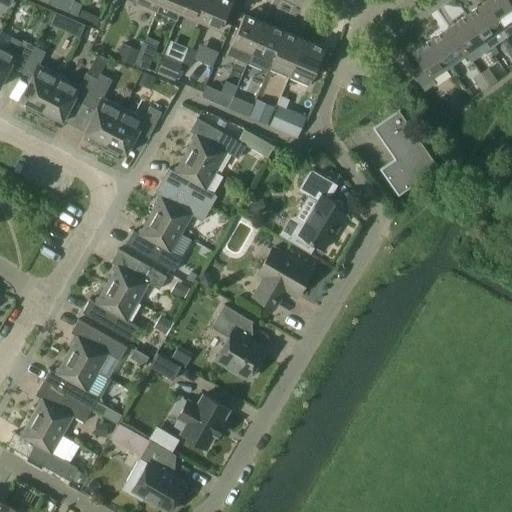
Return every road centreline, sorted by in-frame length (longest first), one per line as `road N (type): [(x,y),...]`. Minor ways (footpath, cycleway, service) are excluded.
road 1 (residential): [(377,7),(323,122),(325,137),(371,198),(371,229),(209,511)]
road 2 (residential): [(119,188),(51,304)]
road 3 (residential): [(119,188),(0,131)]
